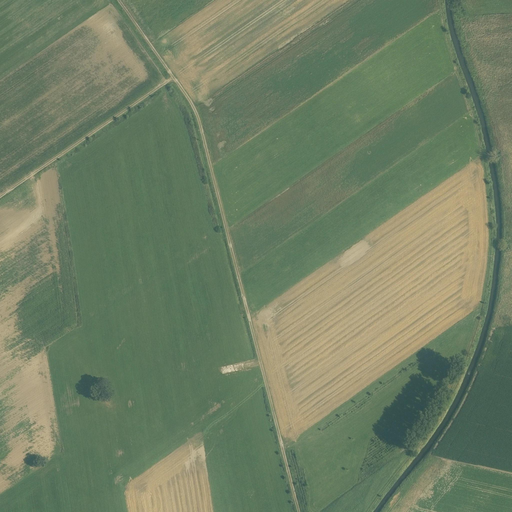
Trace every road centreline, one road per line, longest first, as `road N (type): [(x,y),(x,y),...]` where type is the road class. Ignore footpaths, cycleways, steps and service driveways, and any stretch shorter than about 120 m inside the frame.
road 1 (track): [(438,0),(478,138),(490,223),(486,287),(456,383),(366,511)]
road 2 (track): [(119,0),(199,115),(298,511)]
road 3 (track): [(0,197),(175,80)]
